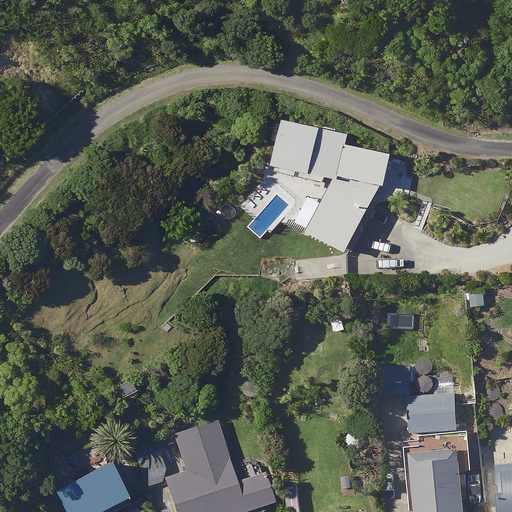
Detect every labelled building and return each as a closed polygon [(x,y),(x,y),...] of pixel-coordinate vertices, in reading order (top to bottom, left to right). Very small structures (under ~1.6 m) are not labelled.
[(349,259),(383,191),(391,152),(350,145),(353,130),(279,119),(271,170),(333,181),(304,235),(349,259)] [(408,366),(377,365),(376,393),(408,394),(408,366)] [(456,429),(453,395),(407,399),(409,432),(456,429)] [(353,412),(354,399),(311,398),(311,411),(353,412)] [(233,488),(212,423),(174,435),(186,472),(163,479),(173,511),(243,511),(271,503),(263,478),(233,488)] [(461,511),(455,451),(405,456),(410,511),(461,511)] [(111,511),(128,503),(107,465),(52,494),(62,511),(111,511)] [(511,511),(511,466),(497,467),(497,511),(511,511)]
